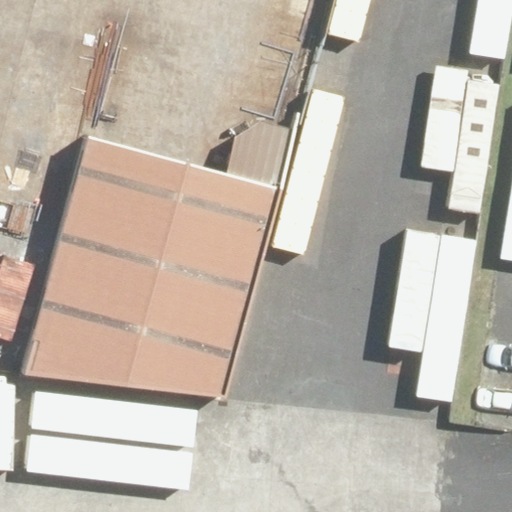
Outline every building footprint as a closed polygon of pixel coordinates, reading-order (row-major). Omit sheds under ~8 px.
[(503,51),(469,45),(452,156),(486,161),(503,51)] [(333,123),(299,114),(272,221),(306,229),(333,123)] [(266,200),(82,149),(15,388),(210,411),(266,200)] [(484,173),(448,168),(433,275),(468,280),(484,173)] [(511,205),(505,204),(493,303),(511,305),(511,205)] [(445,306),(412,304),(405,408),(439,410),(445,306)]
